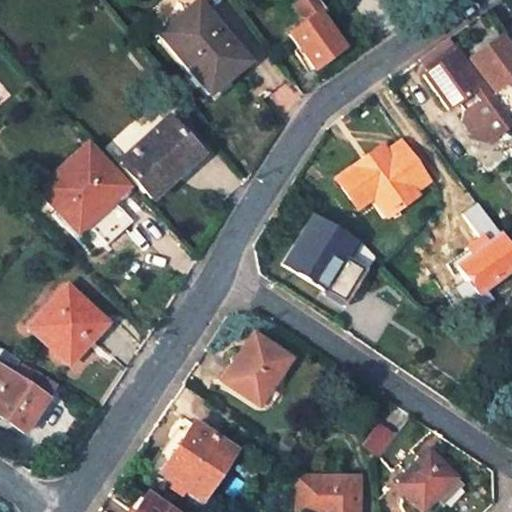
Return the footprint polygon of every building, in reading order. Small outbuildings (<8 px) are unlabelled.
[(318,0),(300,0),(294,5),(306,22),(317,15),(324,9),(318,0)] [(196,2),(157,35),(207,95),(246,62),(196,2)] [(306,22),(288,35),(313,69),(341,49),(317,15),(306,22)] [(511,58),(494,34),(464,56),(491,94),(511,77),(511,58)] [(461,120),(476,141),(487,143),(511,126),(495,104),(448,39),(418,61),(428,73),(424,76),(448,110),(459,102),(465,110),(461,120)] [(503,98),(495,104),(505,118),(511,112),(511,104),(508,99),(503,98)] [(166,119),(117,164),(146,196),(173,172),(175,175),(198,154),(166,119)] [(431,180),(402,142),(386,153),(382,147),(334,180),(355,209),(371,197),(381,190),(395,210),(416,196),(413,192),(431,180)] [(86,145),(37,190),(68,224),(64,227),(76,241),(129,193),(86,145)] [(371,197),(385,217),(395,210),(381,190),(371,197)] [(310,218),(281,266),(321,291),(342,304),(362,273),(340,260),(350,243),(310,218)] [(470,257),(456,267),(475,294),(511,268),(511,254),(499,236),(485,246),(480,239),(465,250),(470,257)] [(65,288),(27,328),(66,365),(104,324),(65,288)] [(340,309),(342,304),(321,291),(318,295),(340,309)] [(252,334),(218,380),(255,405),(288,359),(252,334)] [(0,368),(0,418),(22,433),(45,399),(0,368)] [(390,430),(376,419),(359,443),(373,453),(390,430)] [(187,420),(153,470),(198,499),(232,449),(187,420)] [(427,450),(391,483),(419,511),(435,497),(438,501),(442,501),(459,486),(459,482),(427,450)] [(357,511),(358,477),(294,478),(294,511),(357,511)] [(167,511),(144,496),(132,511),(167,511)]
